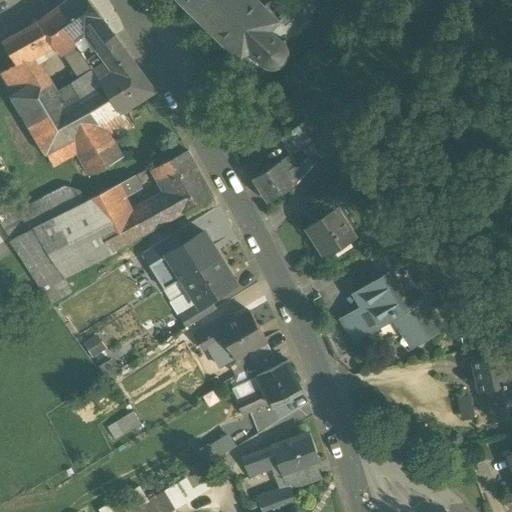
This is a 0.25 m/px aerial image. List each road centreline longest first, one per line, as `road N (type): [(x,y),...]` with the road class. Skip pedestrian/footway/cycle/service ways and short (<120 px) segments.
road 1 (tertiary): [(340,446),(260,245),(117,0)]
road 2 (track): [(457,38),(386,101),(260,245)]
